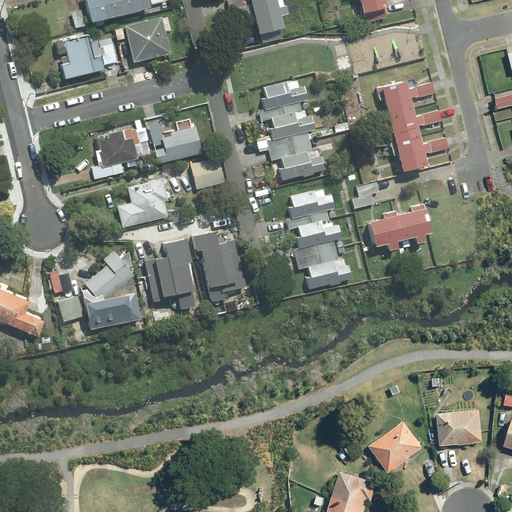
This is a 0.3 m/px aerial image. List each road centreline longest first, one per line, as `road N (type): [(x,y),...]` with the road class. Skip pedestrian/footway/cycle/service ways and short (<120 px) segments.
road 1 (residential): [(210,75),(265,271)]
road 2 (residential): [(15,123),(210,75)]
road 3 (residential): [(489,179),(449,37)]
